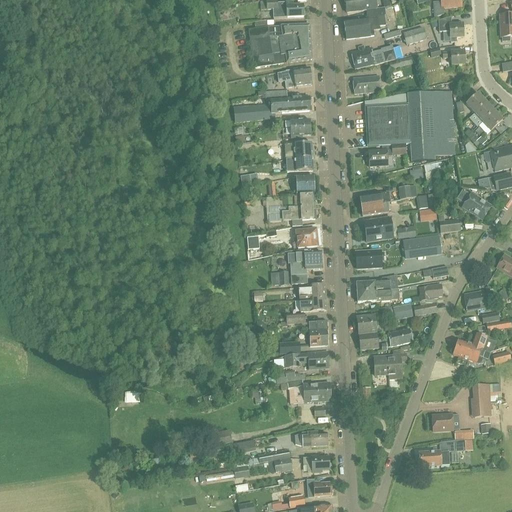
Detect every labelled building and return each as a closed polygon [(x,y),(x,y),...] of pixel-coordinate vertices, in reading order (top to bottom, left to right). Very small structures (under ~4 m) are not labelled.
[(440,0),(441,3),(433,3),(434,18),(444,15),(443,9),(462,8),(461,0),(440,0)] [(267,11),(274,10),(278,10),(278,3),(277,1),(266,1),(267,11)] [(377,2),(346,5),(347,14),(377,10),(378,10),(377,2)] [(294,3),(286,3),(287,18),(304,18),(303,6),(294,6),(294,3)] [(500,16),(501,38),(511,37),(511,3),(510,4),(511,10),(511,13),(509,13),(509,15),(500,16)] [(384,16),(385,16),(384,9),(378,10),(377,10),(377,11),(366,13),(367,20),(344,23),(346,40),(370,37),(374,37),(373,31),(380,30),(379,27),(385,26),(384,16)] [(463,38),(462,25),(451,25),(451,18),(438,21),(439,33),(450,32),(450,39),(463,38)] [(268,28),(249,31),(250,41),(252,58),(254,69),(312,60),(310,26),(268,28)] [(403,34),(406,47),(427,41),(423,29),(403,34)] [(384,36),(385,41),(400,37),(399,32),(397,32),(384,36)] [(374,66),(396,60),(392,47),(381,50),(381,51),(372,53),(371,48),(365,50),(364,47),(359,48),(360,51),(351,53),(355,70),(374,66)] [(429,52),(431,58),(441,56),(439,49),(429,52)] [(451,59),(451,66),(465,65),(464,52),(451,53),(442,54),(443,59),(451,59)] [(416,56),(401,60),(403,67),(418,63),(416,56)] [(389,64),(391,70),(403,67),(401,60),(389,64)] [(511,70),(511,63),(502,65),(503,72),(511,70)] [(287,64),(259,69),(260,74),(288,69),(287,64)] [(286,73),(277,75),(278,84),(285,83),(285,90),(295,89),(294,88),(311,86),(309,69),(292,71),(286,72),(286,73)] [(397,79),(399,86),(408,83),(406,76),(397,79)] [(353,79),(354,95),(380,93),(379,77),(353,79)] [(286,91),(265,93),(265,97),(266,103),(270,102),(287,101),(287,100),(286,91)] [(407,95),(365,102),(365,107),(367,148),(382,147),(393,146),(406,146),(410,145),(411,162),(435,161),(435,157),(455,156),(451,92),(407,95)] [(466,105),(475,114),(487,103),(478,94),(466,105)] [(270,106),(234,109),(235,123),(272,120),(272,116),(272,115),(309,112),(308,98),(287,100),(287,101),(270,102),(270,106)] [(456,104),(458,114),(464,112),(462,102),(456,104)] [(475,114),(483,123),(495,112),(487,103),(475,114)] [(495,112),(483,123),(491,132),(503,121),(495,112)] [(310,129),(290,129),(290,140),(302,140),(302,137),(311,136),(310,129)] [(471,141),(476,137),(470,130),(465,134),(471,141)] [(479,140),(476,137),(471,141),(478,149),(487,141),(483,137),(479,140)] [(285,145),(286,161),(312,160),(311,144),(285,145)] [(406,146),(393,146),(394,156),(406,155),(406,146)] [(484,153),(486,163),(492,162),(495,173),(511,168),(511,146),(504,148),(504,147),(484,153)] [(387,151),(369,152),(370,168),(388,167),(387,157),(392,157),(392,151),(387,151)] [(312,160),(286,161),(286,173),(313,172),(312,160)] [(440,162),(425,166),(426,174),(433,173),(442,170),(440,162)] [(406,169),(395,170),(395,183),(407,182),(406,169)] [(413,180),(422,178),(421,169),(411,171),(413,180)] [(257,173),(249,174),(250,183),(258,181),(257,173)] [(435,186),(433,173),(426,174),(428,187),(435,186)] [(496,192),(511,189),(509,175),(493,178),(496,192)] [(296,178),(297,195),(314,194),(313,177),(299,177),(296,178)] [(399,188),(401,201),(412,199),(410,187),(399,188)] [(482,221),(491,208),(462,189),(455,200),(464,205),(462,209),(482,221)] [(360,197),(361,206),(382,203),(382,204),(387,203),(390,203),(389,193),(360,197)] [(428,196),(429,202),(430,209),(431,210),(437,209),(434,195),(428,196)] [(296,211),(315,210),(314,196),(297,197),(266,199),(267,215),(291,213),(291,211),(296,211)] [(427,210),(425,198),(418,199),(420,211),(427,210)] [(382,203),(361,206),(363,216),(363,217),(366,216),(383,214),(389,213),(387,203),(382,204),(382,203)] [(315,220),(315,210),(296,211),(291,211),(291,213),(267,215),(268,223),(292,221),(292,227),(302,227),(302,220),(315,220)] [(418,213),(419,222),(435,220),(434,211),(428,212),(418,213)] [(363,223),(366,243),(393,239),(390,219),(363,223)] [(439,223),(440,235),(461,232),(459,220),(445,222),(439,223)] [(407,230),(397,232),(399,241),(408,239),(407,230)] [(296,233),(297,249),(318,247),(316,231),(296,233)] [(403,242),(405,259),(440,254),(438,237),(403,242)] [(258,238),(247,239),(248,251),(259,250),(258,238)] [(395,273),(393,254),(401,254),(401,245),(391,246),(391,253),(387,254),(389,279),(399,279),(398,273),(395,273)] [(357,270),(381,269),(380,251),(356,253),(357,270)] [(304,254),(290,255),(291,285),(307,284),(307,271),(321,270),(321,253),(304,254)] [(511,260),(505,256),(497,269),(511,277),(511,260)] [(448,277),(447,267),(431,270),(433,279),(448,277)] [(279,273),(280,286),(280,287),(289,286),(288,273),(279,273)] [(386,292),(389,292),(389,278),(383,279),(383,282),(357,284),(357,293),(386,291),(386,292)] [(308,288),(299,289),(300,302),(326,299),(325,286),(307,287),(308,288)] [(428,287),(420,288),(421,301),(429,300),(429,299),(442,298),(441,287),(428,288),(428,287)] [(357,293),(358,303),(376,302),(376,301),(390,300),(389,292),(386,292),(386,291),(357,293)] [(464,296),(467,312),(487,308),(484,292),(464,296)] [(262,293),(253,294),(254,305),(263,305),(262,293)] [(326,299),(300,302),(301,312),(327,311),(326,299)] [(413,307),(415,317),(438,314),(435,303),(413,307)] [(395,322),(413,318),(410,307),(393,310),(395,322)] [(390,308),(382,309),(384,321),(392,319),(390,308)] [(303,314),(285,317),(286,323),(287,326),(305,324),(303,314)] [(483,324),(499,320),(498,314),(482,317),(483,324)] [(357,318),(359,336),(376,334),(374,316),(357,318)] [(317,323),(309,323),(309,332),(310,347),(328,346),(327,331),(327,322),(317,323)] [(410,331),(384,336),(387,348),(412,343),(410,331)] [(376,334),(359,336),(361,351),(378,349),(376,334)] [(459,342),(456,349),(479,357),(479,356),(483,358),(485,351),(486,351),(487,349),(484,347),(486,340),(476,336),(473,346),(459,342)] [(299,344),(279,345),(280,355),(299,354),(299,344)] [(486,351),(485,351),(483,358),(479,356),(479,357),(456,349),(454,356),(460,358),(458,364),(467,368),(469,362),(478,365),(481,364),(483,359),(488,360),(491,353),(486,351)] [(253,350),(246,356),(252,363),(259,357),(253,350)] [(291,356),(285,357),(285,368),(301,367),(301,365),(308,365),(309,370),(329,369),(328,353),(300,354),(300,355),(291,356)] [(508,353),(493,357),(495,366),(511,362),(508,353)] [(406,362),(406,356),(393,356),(393,357),(389,358),(390,376),(390,380),(403,379),(402,362),(406,362)] [(375,358),(375,377),(390,376),(389,358),(375,358)] [(285,374),(286,379),(287,384),(301,381),(300,374),(295,375),(294,373),(285,374)] [(287,384),(280,386),(281,392),(288,390),(289,405),(304,404),(331,402),(330,385),(302,386),(302,385),(301,381),(287,384)] [(473,387),(475,419),(491,418),(489,386),(473,387)] [(253,392),(256,405),(259,404),(258,402),(265,400),(263,390),(253,392)] [(140,393),(129,394),(130,403),(141,403),(140,393)] [(314,409),(314,418),(325,417),(324,408),(314,409)] [(432,417),(433,433),(453,432),(459,431),(458,416),(452,416),(432,417)] [(491,434),(490,425),(481,426),(482,435),(491,434)] [(473,431),(455,432),(455,441),(464,441),(473,440),(473,431)] [(230,432),(213,436),(216,447),(232,444),(230,432)] [(311,447),(311,448),(327,447),(326,434),(318,434),(318,433),(310,433),(310,434),(302,434),(303,448),(311,447)] [(195,440),(197,451),(204,450),(202,436),(201,436),(195,440)] [(213,436),(207,437),(210,448),(216,447),(213,436)] [(229,445),(230,454),(231,456),(254,452),(252,441),(229,445)] [(454,442),(454,453),(455,453),(465,452),(464,441),(454,442)] [(270,454),(271,462),(274,462),(290,459),(288,451),(270,454)] [(420,468),(440,467),(440,466),(449,466),(448,453),(440,454),(440,453),(419,454),(419,459),(418,461),(418,466),(420,468)] [(312,459),(304,460),(304,466),(307,466),(307,473),(312,473),(312,474),(322,474),(322,471),(329,471),(328,458),(319,459),(319,457),(312,457),(312,459)] [(290,459),(274,462),(276,475),(292,471),(290,459)] [(247,468),(234,470),(235,479),(248,477),(247,468)] [(314,492),(314,498),(330,497),(329,484),(321,485),(321,483),(313,484),(313,485),(307,485),(307,492),(314,492)] [(288,499),(290,509),(305,507),(304,496),(288,499)]
